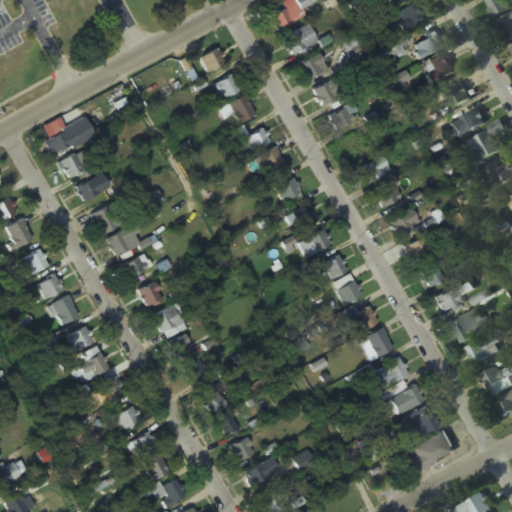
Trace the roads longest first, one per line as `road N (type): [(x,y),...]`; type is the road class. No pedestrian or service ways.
road 1 (tertiary): [(511,484),(231,14)]
road 2 (residential): [(233,511),(13,135)]
road 3 (residential): [(0,142),(256,0)]
road 4 (residential): [(391,511),(511,444)]
